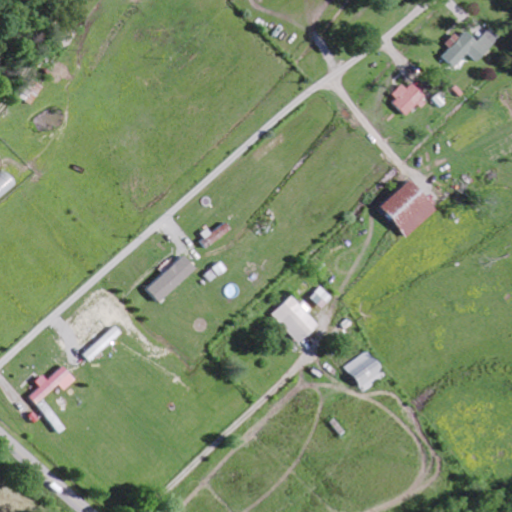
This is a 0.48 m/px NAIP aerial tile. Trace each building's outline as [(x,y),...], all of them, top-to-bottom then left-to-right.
[(63,52),(77,29),(65,21),(50,43),(63,52)] [(474,42),(463,31),(456,38),(451,34),(442,44),(447,49),(439,58),(451,69),(465,54),(474,62),(497,37),(487,28),(474,42)] [(17,98),(28,106),(41,88),(30,80),(17,98)] [(424,98),(409,83),(403,89),(398,85),(386,98),(405,117),(424,98)] [(373,208),(402,239),(432,212),(403,181),(373,208)] [(192,270),(179,256),(143,290),(155,304),(192,270)] [(329,299),(318,287),(306,298),(317,310),(329,299)] [(268,315),(295,344),(315,326),(304,315),(308,311),(299,301),(295,305),(287,296),(268,315)] [(341,366),(354,393),(380,380),(367,353),(341,366)] [(39,376),(32,383),(37,388),(26,398),(33,405),(55,385),(61,392),(72,380),(60,367),(44,382),(39,376)]
